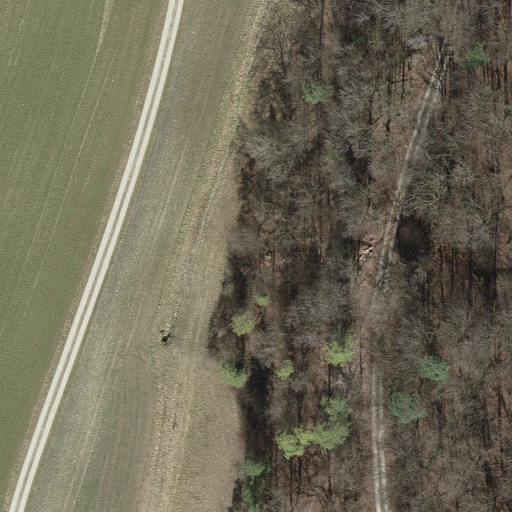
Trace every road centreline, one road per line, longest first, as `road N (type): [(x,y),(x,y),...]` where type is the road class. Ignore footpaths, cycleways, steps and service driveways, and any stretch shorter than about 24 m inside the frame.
road 1 (track): [(178,0),(164,76),(20,511)]
road 2 (track): [(470,0),(389,255),(389,511)]
